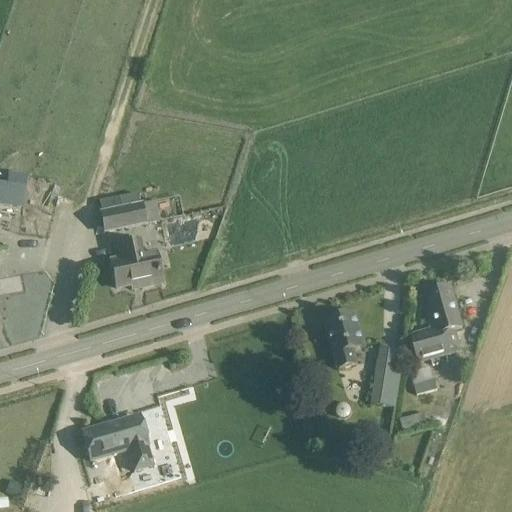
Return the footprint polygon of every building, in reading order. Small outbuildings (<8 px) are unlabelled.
[(0,176),(0,206),(21,209),(25,179),(0,176)] [(101,216),(99,216),(104,237),(147,228),(159,225),(154,204),(143,207),(139,208),(136,197),(117,201),(120,212),(101,216)] [(119,262),(111,263),(117,291),(136,286),(137,291),(161,285),(155,254),(146,256),(143,241),(116,247),(119,262)] [(425,311),(431,331),(433,338),(455,332),(462,330),(451,289),(426,295),(429,310),(425,311)] [(338,371),(357,365),(354,353),(366,348),(356,316),(325,325),(338,371)] [(455,332),(433,338),(431,331),(410,337),(419,366),(461,354),(455,332)] [(395,411),(406,354),(380,351),(371,407),(395,411)] [(413,389),(416,399),(436,393),(433,383),(413,389)] [(344,422),(348,420),(350,417),(351,413),(349,409),(346,407),(342,406),(338,407),(336,411),(335,415),(337,419),(340,421),(344,422)] [(425,416),(400,423),(403,435),(428,429),(425,416)] [(122,422),(82,434),(90,463),(128,452),(134,473),(153,468),(146,447),(148,446),(141,424),(124,429),(122,422)]
